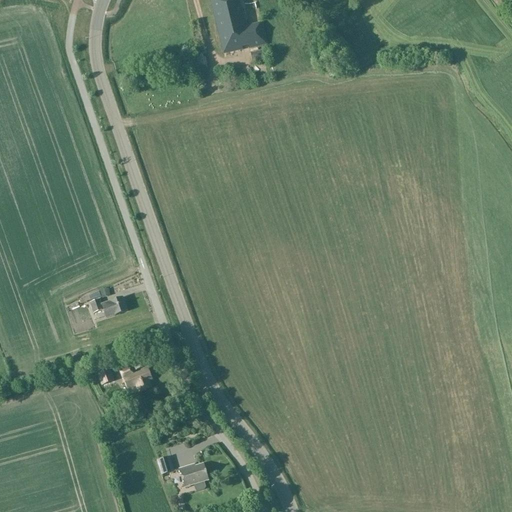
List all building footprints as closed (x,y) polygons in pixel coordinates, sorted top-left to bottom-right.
[(235,0),(215,0),(216,1),(211,2),(224,55),(243,51),(242,47),(248,46),(249,49),(266,45),(261,23),(245,27),(240,3),(237,4),(235,0)] [(250,53),(252,63),(265,60),(262,50),(250,53)] [(194,69),(205,67),(202,55),(191,57),(194,69)] [(80,300),(82,305),(91,301),(89,296),(80,300)] [(100,300),(90,303),(94,315),(103,311),(107,320),(128,312),(123,299),(102,306),(100,300)] [(131,369),(120,373),(127,390),(137,387),(139,394),(151,389),(148,382),(152,381),(148,370),(133,376),(132,375),(133,374),(131,369)] [(98,375),(98,376),(91,378),(94,384),(100,381),(102,386),(115,382),(110,370),(98,375)] [(170,457),(157,461),(161,476),(175,472),(170,457)] [(179,471),(185,489),(195,486),(196,491),(198,492),(205,490),(206,488),(205,483),(209,482),(204,466),(191,469),(190,467),(179,471)]
